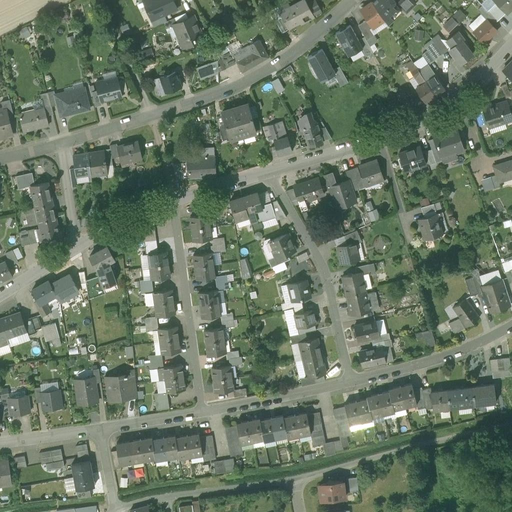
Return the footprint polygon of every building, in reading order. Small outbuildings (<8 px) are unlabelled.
[(148,11),(143,1),(143,0),(139,2),(136,3),(141,14),(148,11)] [(177,9),(173,0),(144,0),(143,1),(148,11),(151,20),(151,21),(164,15),(177,9)] [(283,18),(288,28),(299,23),(300,24),(314,17),(313,15),(307,5),(304,0),(303,0),(280,12),(280,13),(283,18)] [(375,0),(372,3),(384,20),(385,23),(399,9),(394,4),(395,4),(395,1),(394,0),(375,0)] [(406,13),(411,9),(402,0),(401,0),(397,4),(406,13)] [(411,0),(402,0),(411,9),(415,5),(411,0)] [(511,0),(492,0),(496,3),(505,13),(511,6),(511,0)] [(307,5),(313,15),(320,11),(315,1),(307,5)] [(372,28),(384,20),(372,3),(361,11),(367,20),(372,28)] [(496,3),(487,11),(494,18),(497,21),(505,13),(496,3)] [(489,22),(494,18),(487,11),(483,6),(477,11),(481,15),(486,20),(487,20),(489,22)] [(269,12),(275,22),(276,22),(283,18),(280,13),(280,12),(277,7),(269,12)] [(451,17),(452,18),(458,24),(466,17),(459,9),(451,17)] [(185,13),(175,18),(177,23),(188,18),(185,13)] [(244,25),(239,13),(231,17),(236,29),(244,25)] [(231,17),(230,14),(222,17),(227,32),(235,29),(231,17)] [(164,15),(151,21),(154,27),(163,23),(167,21),(164,15)] [(469,27),(474,32),(486,20),(481,15),(469,27)] [(178,35),(183,46),(203,38),(193,16),(188,18),(177,23),(173,25),(178,35)] [(163,23),(166,29),(173,25),(177,23),(175,18),(167,21),(163,23)] [(288,28),(283,18),(276,22),(282,33),(289,29),(288,28)] [(443,26),(449,32),(458,24),(452,18),(443,26)] [(358,26),(364,37),(366,41),(374,35),(370,29),(372,28),(367,20),(358,26)] [(385,23),(384,20),(372,28),(370,29),(374,35),(388,26),(385,23)] [(487,20),(486,20),(474,32),(473,32),(484,44),(497,31),(489,22),(487,20)] [(128,23),(119,27),(124,38),(133,34),(128,23)] [(178,35),(173,25),(166,29),(168,33),(170,33),(172,38),(178,35)] [(31,36),(26,26),(20,29),(25,39),(31,36)] [(335,34),(348,57),(350,56),(361,49),(363,48),(358,41),(350,26),(335,34)] [(424,31),(415,30),(414,40),(422,41),(424,31)] [(449,50),(460,64),(472,55),(462,41),(463,39),(457,32),(446,40),(452,48),(449,50)] [(366,41),(369,46),(377,41),(374,35),(366,41)] [(435,45),(442,40),(438,35),(432,40),(435,45)] [(74,36),(66,37),(68,46),(76,44),(74,36)] [(369,46),(366,41),(364,37),(358,41),(363,48),(361,49),(364,55),(365,57),(373,53),(369,46)] [(237,63),(242,73),(269,58),(259,40),(251,44),(250,44),(251,45),(249,46),(253,53),(236,62),(237,63)] [(424,46),(427,51),(434,61),(443,54),(435,45),(432,40),(424,46)] [(442,40),(435,45),(443,54),(448,51),(446,48),(447,47),(442,40)] [(219,50),(222,56),(230,51),(232,55),(239,51),(234,42),(219,50)] [(239,51),(232,55),(236,62),(253,53),(249,46),(239,51)] [(364,55),(361,49),(350,56),(353,61),(364,55)] [(307,58),(321,82),(324,81),(334,75),(335,74),(333,70),(322,50),(307,58)] [(220,57),(227,68),(237,63),(236,62),(232,55),(230,51),(222,56),(220,57)] [(429,65),(434,61),(427,51),(422,55),(423,56),(428,64),(429,65)] [(423,56),(413,63),(416,67),(418,71),(428,65),(428,64),(423,56)] [(216,61),(207,64),(209,70),(211,76),(217,74),(216,61)] [(405,65),(410,71),(416,67),(413,63),(411,61),(405,65)] [(511,80),(511,61),(503,71),(511,80)] [(196,68),(198,74),(209,70),(207,64),(196,68)] [(418,71),(421,75),(435,96),(445,89),(436,75),(435,75),(428,65),(418,71)] [(338,83),(340,87),(348,83),(339,67),(333,70),(335,74),(334,75),(338,83)] [(418,71),(416,67),(410,71),(415,79),(421,75),(418,71)] [(102,74),(104,81),(104,82),(118,79),(115,70),(102,74)] [(211,76),(209,70),(198,74),(200,80),(211,76)] [(160,77),(166,92),(181,87),(175,72),(160,77)] [(334,75),(324,81),(328,88),(338,83),(334,75)] [(421,75),(415,79),(420,86),(415,89),(425,103),(435,96),(421,75)] [(100,102),(101,102),(122,97),(121,94),(118,81),(118,79),(104,82),(104,81),(96,83),(97,91),(100,102)] [(284,90),(277,79),(271,82),(277,93),(284,90)] [(411,82),(415,89),(420,86),(415,79),(411,82)] [(118,81),(121,94),(128,92),(125,80),(118,81)] [(64,88),(65,92),(84,88),(82,81),(72,84),(73,86),(64,88)] [(500,87),(505,99),(511,96),(506,85),(500,87)] [(57,105),(60,117),(90,109),(85,90),(65,95),(65,92),(55,95),(57,105)] [(54,91),(48,92),(51,106),(57,105),(55,95),(54,91)] [(92,92),(95,107),(101,105),(101,102),(100,102),(97,91),(92,92)] [(53,114),(51,106),(48,92),(40,94),(42,99),(44,108),(46,116),(53,114)] [(396,95),(403,107),(408,104),(402,92),(396,95)] [(396,97),(387,102),(391,109),(399,104),(396,97)] [(32,102),(34,110),(44,108),(42,99),(32,102)] [(5,108),(7,115),(13,113),(9,100),(1,102),(3,109),(5,108)] [(482,109),(488,126),(511,118),(506,101),(482,109)] [(248,105),(235,109),(243,136),(256,132),(256,131),(252,119),(249,107),(248,105)] [(255,105),(249,107),(252,119),(258,117),(256,110),(255,105)] [(0,138),(12,135),(7,115),(5,108),(3,109),(0,109),(0,138)] [(19,114),(23,132),(48,126),(46,116),(44,108),(34,110),(19,114)] [(229,140),(243,136),(235,109),(221,113),(222,114),(224,120),(225,125),(225,127),(229,139),(229,140)] [(303,130),(309,146),(322,142),(322,141),(318,129),(317,125),(316,125),(314,118),(312,119),(310,113),(305,114),(299,121),(302,130),(303,130)] [(216,116),(219,128),(225,127),(225,125),(224,120),(222,114),(216,116)] [(252,119),(256,131),(262,129),(258,117),(252,119)] [(511,118),(488,126),(489,128),(504,123),(511,120),(511,118)] [(282,122),(276,123),(280,139),(286,137),(282,122)] [(274,141),(280,139),(276,123),(269,125),(272,135),(274,141)] [(504,123),(489,128),(491,134),(506,129),(504,123)] [(266,137),(272,135),(269,125),(263,127),(266,137)] [(229,139),(225,127),(219,128),(223,140),(229,139)] [(318,129),(322,141),(331,138),(325,127),(318,129)] [(434,138),(440,157),(441,157),(456,152),(463,150),(455,127),(433,134),(434,138)] [(275,146),(278,156),(292,152),(287,137),(286,137),(280,139),(274,141),(275,146)] [(428,140),(431,149),(435,162),(436,165),(443,163),(441,157),(440,157),(434,138),(428,140)] [(119,157),(121,163),(142,158),(138,141),(117,147),(119,157)] [(110,149),(110,150),(112,158),(119,157),(117,147),(117,144),(110,145),(110,149)] [(270,148),(273,157),(278,156),(275,146),(270,148)] [(398,153),(405,172),(426,165),(419,146),(398,153)] [(188,178),(215,176),(214,149),(202,149),(202,157),(187,158),(187,164),(188,178)] [(428,164),(435,162),(431,149),(424,152),(428,164)] [(112,164),(112,158),(110,150),(104,151),(106,165),(112,164)] [(104,151),(88,153),(73,155),(75,169),(76,176),(91,174),(91,175),(107,172),(106,165),(104,151)] [(441,157),(443,163),(458,159),(456,152),(441,157)] [(363,176),(366,186),(383,180),(376,160),(359,166),(363,176)] [(511,160),(494,167),(496,175),(499,182),(511,177),(511,160)] [(173,165),(176,178),(188,178),(187,164),(173,165)] [(357,167),(351,169),(355,180),(361,178),(361,177),(357,167)] [(69,169),(72,187),(77,186),(77,184),(76,176),(75,169),(69,169)] [(349,183),(355,180),(351,169),(345,172),(348,180),(349,180),(349,183)] [(32,173),(22,175),(25,188),(30,187),(30,186),(35,185),(32,173)] [(324,176),(328,188),(330,187),(336,185),(332,173),(324,176)] [(92,182),(91,177),(91,175),(91,174),(76,176),(77,184),(92,182)] [(18,189),(25,188),(22,175),(15,176),(18,189)] [(490,177),(494,188),(500,187),(499,182),(496,175),(490,177)] [(361,178),(355,180),(358,190),(367,188),(366,186),(363,176),(361,177),(361,178)] [(494,188),(490,177),(481,180),(485,191),(494,188)] [(300,186),(305,201),(324,195),(318,178),(299,184),(300,186)] [(333,199),(336,208),(349,204),(346,195),(353,193),(352,192),(349,183),(349,180),(348,180),(336,185),(330,187),(333,199)] [(349,183),(352,192),(358,190),(355,180),(349,183)] [(30,187),(35,207),(52,203),(47,182),(35,185),(30,186),(30,187)] [(299,203),(302,211),(308,209),(305,201),(300,186),(294,188),(299,203)] [(287,190),(296,205),(299,203),(294,188),(287,190)] [(258,194),(261,206),(270,203),(267,191),(258,194)] [(242,197),(247,213),(262,208),(261,206),(258,194),(257,193),(242,197)] [(236,220),(248,216),(247,213),(242,197),(230,201),(236,220)] [(419,200),(421,208),(430,205),(428,197),(419,200)] [(277,201),(270,203),(261,206),(262,208),(266,220),(275,217),(276,221),(277,220),(286,217),(277,201)] [(57,225),(52,203),(35,207),(36,210),(38,222),(40,229),(57,225)] [(328,203),(322,210),(329,215),(334,208),(328,203)] [(197,206),(198,212),(215,210),(214,204),(197,206)] [(421,208),(423,215),(436,211),(433,204),(430,205),(421,208)] [(251,224),(251,225),(261,222),(266,220),(262,208),(247,213),(248,216),(251,224)] [(377,209),(367,212),(371,222),(380,218),(377,209)] [(28,224),(38,222),(36,210),(25,212),(28,224)] [(417,219),(424,240),(443,235),(436,214),(417,219)] [(190,217),(192,230),(210,227),(208,215),(190,217)] [(251,224),(248,216),(236,220),(239,227),(251,224)] [(15,219),(9,217),(6,225),(13,227),(15,219)] [(261,222),(263,227),(264,229),(279,224),(277,220),(276,221),(275,217),(266,220),(261,222)] [(77,220),(79,233),(98,222),(97,218),(88,220),(87,226),(81,225),(82,220),(77,220)] [(511,224),(510,219),(503,222),(505,228),(511,225),(511,224)] [(263,227),(261,222),(251,225),(253,231),(263,227)] [(142,225),(143,235),(155,233),(154,223),(142,225)] [(59,235),(57,225),(40,229),(37,229),(39,237),(42,236),(42,239),(59,235)] [(212,239),(210,227),(192,230),(193,242),(212,240),(212,239)] [(35,229),(28,231),(31,244),(38,242),(35,229)] [(355,242),(356,245),(358,244),(360,243),(362,241),(361,239),(357,230),(344,236),(343,236),(346,242),(346,244),(355,242)] [(21,246),(31,244),(28,231),(18,233),(21,246)] [(143,235),(144,242),(156,240),(155,233),(143,235)] [(275,256),(276,259),(287,254),(295,251),(288,234),(269,242),(275,256)] [(337,246),(346,244),(346,242),(343,236),(334,240),(337,246)] [(212,240),(213,246),(223,245),(225,244),(224,238),(212,239),(212,240)] [(268,259),(275,256),(269,242),(268,239),(261,242),(268,259)] [(144,242),(145,248),(157,247),(156,240),(144,242)] [(337,246),(341,265),(357,261),(355,252),(357,251),(356,245),(355,242),(346,244),(337,246)] [(364,259),(360,243),(358,244),(356,245),(357,251),(359,260),(364,259)] [(223,252),(223,245),(213,246),(210,246),(211,253),(219,252),(223,252)] [(18,247),(12,250),(17,260),(23,257),(18,247)] [(90,256),(97,269),(108,263),(114,260),(107,247),(90,256)] [(158,253),(157,247),(145,248),(146,255),(148,255),(148,254),(158,253)] [(5,261),(8,266),(18,261),(17,260),(12,250),(5,253),(8,259),(5,261)] [(148,255),(150,267),(168,264),(167,252),(158,253),(148,254),(148,255)] [(211,253),(213,265),(221,264),(219,252),(211,253)] [(193,255),(195,268),(213,265),(211,253),(193,255)] [(309,259),(305,253),(296,257),(299,263),(309,259)] [(268,259),(271,268),(272,267),(284,262),(290,260),(287,254),(276,259),(275,256),(268,259)] [(142,268),(150,267),(148,255),(146,255),(140,256),(142,268)] [(253,276),(247,258),(240,260),(243,280),(253,276)] [(510,270),(511,269),(511,259),(501,263),(505,272),(510,270)] [(0,263),(0,282),(13,276),(8,266),(5,261),(0,263)] [(273,269),(275,274),(287,269),(284,262),(272,267),(273,269)] [(115,282),(108,263),(97,269),(103,286),(115,282)] [(170,277),(168,264),(150,267),(151,279),(170,277)] [(355,267),(356,273),(361,272),(361,273),(368,271),(370,271),(368,264),(355,267)] [(215,277),(213,265),(195,268),(197,280),(215,278),(215,277)] [(150,267),(142,268),(143,280),(151,279),(150,267)] [(265,278),(275,274),(273,269),(263,274),(265,278)] [(470,271),(472,278),(478,294),(478,295),(484,294),(482,286),(479,275),(477,269),(470,271)] [(498,269),(479,275),(482,286),(501,280),(498,269)] [(86,280),(84,271),(78,272),(81,290),(87,289),(86,280)] [(372,288),(368,271),(361,273),(365,290),(372,288)] [(342,276),(347,296),(365,292),(365,290),(361,273),(361,272),(356,273),(342,276)] [(69,274),(51,284),(56,295),(59,301),(59,302),(78,292),(69,274)] [(87,289),(88,299),(103,294),(97,276),(86,280),(87,289)] [(215,278),(216,284),(228,282),(227,276),(215,277),(215,278)] [(470,296),(478,294),(472,278),(465,280),(470,296)] [(140,280),(140,287),(152,286),(151,279),(143,280),(140,280)] [(484,294),(490,313),(509,306),(501,280),(482,286),(484,294)] [(34,302),(42,316),(50,312),(48,307),(45,302),(56,295),(51,284),(48,281),(32,290),(37,300),(34,302)] [(292,301),(293,302),(301,300),(310,298),(306,281),(289,285),(292,301)] [(117,288),(115,282),(103,286),(105,293),(117,288)] [(229,289),(228,282),(216,284),(217,290),(217,291),(223,290),(229,289)] [(289,285),(288,283),(280,285),(285,303),(287,302),(292,301),(289,285)] [(153,292),(152,286),(140,287),(141,294),(146,294),(153,292)] [(154,295),(155,305),(173,302),(171,290),(153,292),(154,295)] [(198,293),(200,305),(219,303),(217,291),(217,290),(198,293)] [(366,294),(365,292),(347,296),(351,315),(370,311),(366,294)] [(374,292),(366,294),(370,311),(378,309),(374,292)] [(48,307),(59,301),(56,295),(45,302),(48,307)] [(155,305),(154,295),(146,297),(147,306),(155,305)] [(460,318),(467,327),(479,318),(465,299),(453,308),(460,318)] [(289,310),(290,309),(302,306),(301,300),(293,302),(292,301),(287,302),(289,310)] [(175,314),(173,302),(155,305),(156,316),(156,317),(175,314)] [(220,315),(219,303),(200,305),(202,318),(220,315)] [(304,312),(302,306),(290,309),(292,315),(294,315),(294,314),(304,312)] [(104,309),(106,317),(118,315),(116,307),(104,309)] [(292,315),(290,309),(289,310),(284,311),(290,336),(299,334),(297,328),(294,315),(292,315)] [(294,315),(297,328),(315,324),(316,324),(313,310),(304,312),(294,314),(294,315)] [(20,312),(0,319),(6,338),(26,332),(27,331),(23,321),(20,312)] [(220,315),(221,322),(233,320),(232,313),(226,314),(220,315)] [(37,316),(31,318),(35,330),(36,330),(41,328),(41,327),(37,316)] [(145,318),(145,325),(157,323),(156,317),(156,316),(145,318)] [(36,333),(36,330),(35,330),(31,318),(23,321),(27,331),(26,332),(28,336),(36,333)] [(448,324),(454,334),(467,327),(460,318),(448,324)] [(0,344),(8,344),(6,338),(0,319),(0,344)] [(234,327),(233,320),(221,322),(222,328),(222,329),(228,328),(234,327)] [(384,320),(375,321),(378,335),(383,334),(387,333),(384,320)] [(354,327),(357,341),(371,337),(379,335),(378,335),(375,321),(354,327)] [(41,328),(45,342),(53,339),(59,338),(55,323),(41,327),(41,328)] [(158,330),(157,323),(145,325),(146,332),(152,331),(158,330)] [(297,328),(299,334),(305,332),(316,330),(315,324),(297,328)] [(158,330),(160,342),(178,340),(177,327),(158,330)] [(204,331),(206,343),(224,340),(222,329),(222,328),(204,331)] [(425,338),(427,346),(435,344),(431,330),(423,332),(425,338)] [(6,338),(8,344),(9,346),(29,339),(28,336),(26,332),(6,338)] [(307,340),(305,332),(299,334),(290,336),(292,344),(299,343),(299,342),(307,340)] [(418,340),(425,338),(423,332),(416,333),(418,340)] [(371,337),(372,343),(384,340),(385,340),(383,334),(378,335),(379,335),(371,337)] [(59,338),(53,339),(55,347),(61,345),(59,338)] [(299,343),(303,359),(321,355),(317,338),(307,340),(299,342),(299,343)] [(385,347),(381,348),(384,361),(385,362),(393,360),(389,346),(391,346),(390,339),(385,340),(384,340),(385,347)] [(180,352),(178,340),(160,342),(162,354),(162,355),(180,352)] [(226,353),(224,340),(206,343),(207,355),(226,353)] [(385,347),(384,340),(372,343),(373,349),(381,347),(381,348),(385,347)] [(296,361),(303,359),(299,343),(292,344),(296,361)] [(0,355),(11,352),(9,346),(8,344),(0,344),(0,355)] [(133,358),(132,347),(125,347),(126,359),(133,358)] [(363,366),(384,361),(381,348),(381,347),(373,349),(359,352),(363,366)] [(226,359),(229,359),(239,358),(238,351),(226,353),(226,359)] [(150,356),(151,363),(163,361),(162,355),(162,354),(156,355),(150,356)] [(325,373),(321,355),(303,359),(307,376),(307,377),(315,375),(323,373),(325,373)] [(241,357),(239,358),(229,359),(230,365),(230,366),(242,364),(241,357)] [(303,359),(296,361),(300,378),(307,376),(303,359)] [(164,367),(163,361),(151,363),(152,370),(158,369),(164,368),(164,367)] [(164,370),(165,380),(183,377),(182,365),(164,367),(164,368),(164,370)] [(211,368),(213,380),(231,378),(230,366),(230,365),(211,368)] [(272,367),(265,368),(268,382),(273,375),(272,367)] [(258,370),(260,384),(268,382),(265,368),(258,370)] [(94,377),(95,383),(101,382),(99,369),(93,370),(94,377)] [(127,375),(129,384),(135,383),(136,383),(134,369),(126,370),(127,375)] [(158,371),(158,369),(152,370),(150,370),(150,372),(152,382),(157,381),(160,381),(158,371)] [(323,373),(315,375),(317,382),(325,381),(323,373)] [(106,378),(110,400),(125,398),(130,391),(129,384),(127,375),(106,378)] [(302,386),(317,382),(315,375),(307,377),(307,376),(300,378),(302,386)] [(75,379),(79,405),(98,402),(95,383),(94,377),(75,379)] [(185,390),(183,377),(165,380),(167,392),(185,390)] [(233,390),(231,378),(213,380),(215,393),(233,390)] [(167,392),(165,380),(160,381),(157,381),(159,393),(167,392)] [(40,387),(41,392),(59,390),(58,382),(40,384),(40,387)] [(411,383),(400,386),(404,405),(416,402),(413,391),(411,383)] [(493,384),(471,387),(473,405),(495,403),(493,384)] [(388,389),(389,391),(393,408),(404,405),(400,386),(388,389)] [(471,387),(446,390),(449,409),(459,407),(471,406),(473,405),(471,387)] [(233,390),(234,397),(247,396),(246,388),(233,390)] [(431,388),(421,389),(425,410),(433,409),(431,392),(432,392),(431,388)] [(418,411),(425,410),(421,389),(413,391),(416,402),(418,411)] [(42,402),(43,410),(62,408),(59,390),(41,392),(42,402)] [(440,410),(449,409),(446,390),(432,392),(431,392),(433,409),(433,410),(440,410)] [(389,391),(378,394),(382,413),(394,410),(393,408),(389,391)] [(155,393),(156,401),(168,399),(167,392),(159,393),(155,393)] [(9,393),(0,394),(0,396),(2,408),(10,407),(10,403),(9,403),(9,398),(9,393)] [(366,397),(367,399),(371,416),(382,413),(378,394),(366,397)] [(10,407),(11,415),(29,412),(27,395),(9,398),(9,403),(10,403),(10,407)] [(169,408),(168,399),(156,401),(157,410),(169,408)] [(367,399),(356,401),(360,420),(372,418),(371,416),(367,399)] [(349,423),(360,420),(356,401),(344,404),(345,406),(346,412),(347,418),(349,423)] [(404,405),(393,408),(394,410),(395,416),(396,417),(407,415),(404,405)] [(333,409),(334,415),(346,412),(345,406),(333,409)] [(472,412),(471,406),(459,407),(459,414),(472,412)] [(10,407),(2,408),(4,416),(11,415),(10,407)] [(450,417),(449,409),(440,410),(441,418),(450,417)] [(394,410),(382,413),(384,419),(395,416),(394,410)] [(306,415),(308,421),(320,418),(318,412),(306,415)] [(334,415),(336,421),(347,418),(346,412),(334,415)] [(294,415),(298,434),(310,432),(309,426),(308,421),(306,415),(306,413),(294,415)] [(382,413),(371,416),(372,418),(373,424),(385,422),(384,419),(382,413)] [(271,418),(275,437),(286,435),(283,417),(282,415),(271,418)] [(286,435),(287,437),(298,434),(294,415),(283,417),(286,435)] [(248,421),(252,440),(263,437),(260,420),(259,418),(248,421)] [(263,437),(264,439),(275,437),(271,418),(260,420),(263,437)] [(308,421),(309,426),(321,424),(320,418),(308,421)] [(336,421),(337,426),(349,423),(347,418),(336,421)] [(360,420),(362,428),(374,425),(373,424),(372,418),(360,420)] [(362,428),(360,420),(349,423),(350,429),(351,431),(362,428)] [(239,437),(240,442),(252,440),(248,421),(236,423),(237,425),(238,431),(239,437)] [(337,426),(338,432),(350,429),(349,423),(337,426)] [(310,432),(322,429),(321,424),(309,426),(310,432)] [(225,427),(226,434),(238,431),(237,425),(225,427)] [(310,434),(311,438),(323,435),(322,429),(310,432),(310,434)] [(351,431),(350,429),(338,432),(340,438),(341,438),(347,436),(352,435),(351,431)] [(226,434),(227,439),(239,437),(238,431),(226,434)] [(187,435),(190,455),(202,453),(201,449),(200,443),(199,437),(199,433),(187,435)] [(310,434),(299,436),(300,442),(312,440),(311,438),(310,434)] [(163,437),(167,457),(178,455),(175,437),(175,435),(163,437)] [(178,455),(179,457),(190,455),(187,435),(175,437),(178,455)] [(199,437),(200,443),(212,441),(211,435),(199,437)] [(313,445),(322,443),(325,443),(323,435),(311,438),(312,440),(313,445)] [(341,438),(341,439),(343,447),(349,446),(347,436),(341,438)] [(140,439),(143,459),(155,457),(152,439),(152,437),(140,439)] [(155,457),(155,459),(167,457),(163,437),(152,439),(155,457)] [(275,439),(277,445),(288,443),(287,439),(287,437),(275,439)] [(128,441),(132,461),(143,459),(140,439),(128,441)] [(252,442),(254,448),(265,445),(264,441),(264,439),(252,442)] [(277,445),(275,439),(264,441),(265,445),(265,447),(277,445)] [(341,439),(333,441),(335,451),(343,449),(343,447),(341,439)] [(121,465),(132,463),(132,461),(128,441),(116,443),(118,450),(120,465),(121,465)] [(335,454),(335,451),(333,441),(325,443),(322,443),(325,456),(335,454)] [(254,448),(252,442),(241,444),(241,448),(242,450),(254,448)] [(76,446),(78,457),(89,455),(86,444),(76,446)] [(202,455),(214,453),(213,447),(201,449),(202,453),(202,455)] [(242,450),(241,448),(230,450),(231,457),(243,454),(242,450)] [(39,453),(41,464),(45,463),(63,460),(61,449),(39,453)] [(111,451),(114,469),(121,468),(121,465),(120,465),(118,450),(111,451)] [(215,459),(214,453),(202,455),(203,461),(215,459)] [(202,455),(191,457),(192,463),(203,461),(202,455)] [(14,458),(16,469),(27,467),(24,456),(14,458)] [(233,458),(223,460),(225,472),(226,472),(235,470),(233,458)] [(226,476),(226,472),(225,472),(223,460),(223,459),(216,461),(219,477),(226,476)] [(63,460),(45,463),(46,470),(64,467),(63,460)] [(0,481),(1,486),(11,485),(8,461),(0,461),(0,481)] [(74,477),(92,474),(90,462),(72,465),(74,477)] [(94,486),(92,474),(74,477),(76,490),(89,487),(94,486)] [(74,477),(64,479),(66,492),(76,490),(74,477)] [(346,478),(348,492),(358,491),(357,477),(346,478)] [(319,485),(321,501),(345,498),(343,480),(331,482),(331,484),(319,485)] [(77,492),(78,498),(91,497),(90,490),(77,492)]
